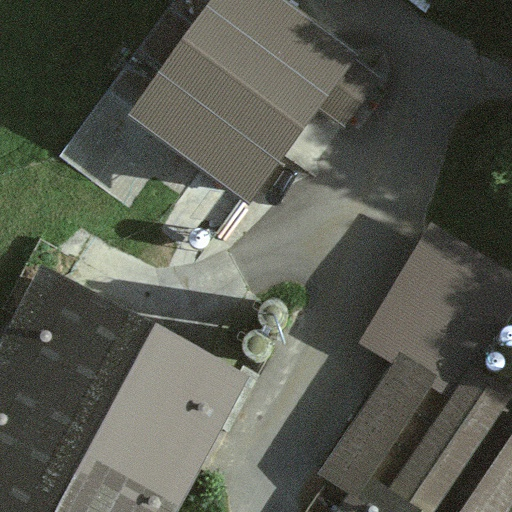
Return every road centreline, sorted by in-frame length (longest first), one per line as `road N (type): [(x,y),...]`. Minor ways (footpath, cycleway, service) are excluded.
road 1 (track): [(444,75),(254,511)]
road 2 (track): [(341,0),(444,75)]
